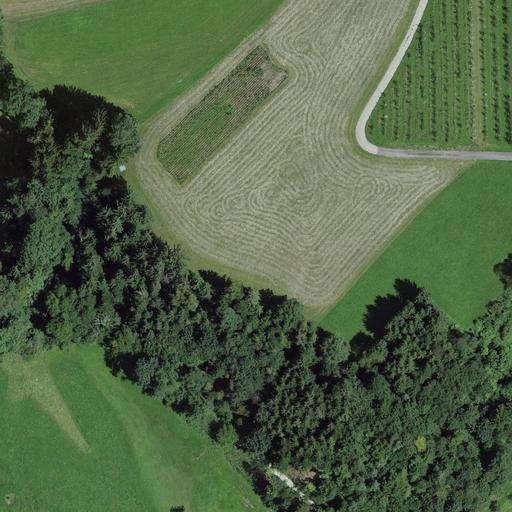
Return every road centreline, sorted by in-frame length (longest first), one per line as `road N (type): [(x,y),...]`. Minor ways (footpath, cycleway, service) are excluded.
road 1 (track): [(427,0),(368,112),(364,136),(389,150),(511,155)]
road 2 (track): [(320,511),(183,389)]
